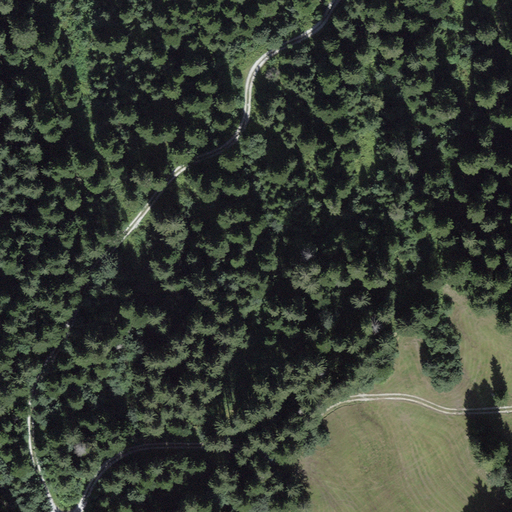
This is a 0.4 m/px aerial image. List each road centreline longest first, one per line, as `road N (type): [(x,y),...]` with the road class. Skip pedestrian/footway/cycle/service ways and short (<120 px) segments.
road 1 (track): [(335,0),(302,38),(261,55),(239,126),(165,176),(49,313),(26,380),(24,431),(31,472),(54,511)]
road 2 (track): [(70,511),(104,461),(138,446),(257,444),(350,401),(409,397),(450,413),(511,410)]
